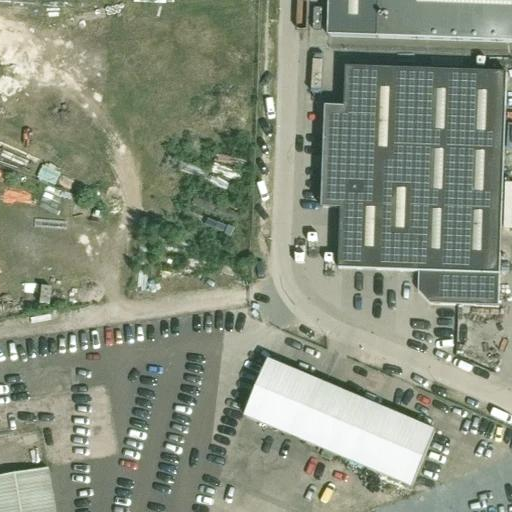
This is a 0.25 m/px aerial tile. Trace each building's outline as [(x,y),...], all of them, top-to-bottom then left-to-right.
[(511,0),(328,0),(328,37),(447,41),(511,43),(511,0)] [(338,270),(418,273),(418,292),(430,305),(498,308),(506,74),(346,68),(344,109),(326,108),(322,209),(340,210),(338,270)] [(434,433),(268,362),(244,418),(410,489),(434,433)] [(216,462),(219,425),(149,418),(145,453),(161,455),(160,462),(199,466),(200,461),(216,462)] [(0,477),(0,511),(52,511),(45,470),(0,477)] [(311,475),(305,481),(341,511),(346,505),(311,475)] [(290,511),(281,488),(256,498),(261,511),(290,511)]
